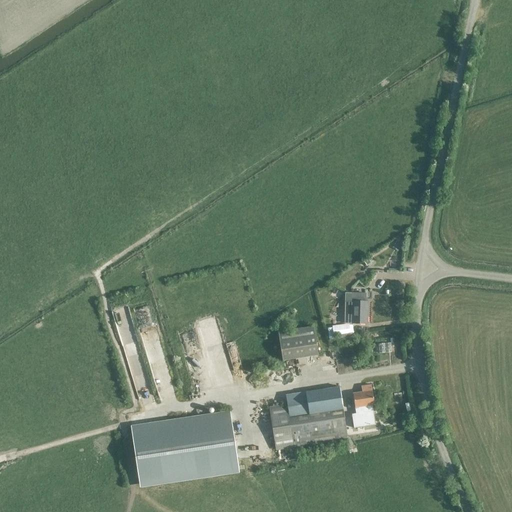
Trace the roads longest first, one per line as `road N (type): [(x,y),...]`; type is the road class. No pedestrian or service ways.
road 1 (unclassified): [(424,236),(474,0)]
road 2 (unclassified): [(466,511),(424,403),(418,287)]
